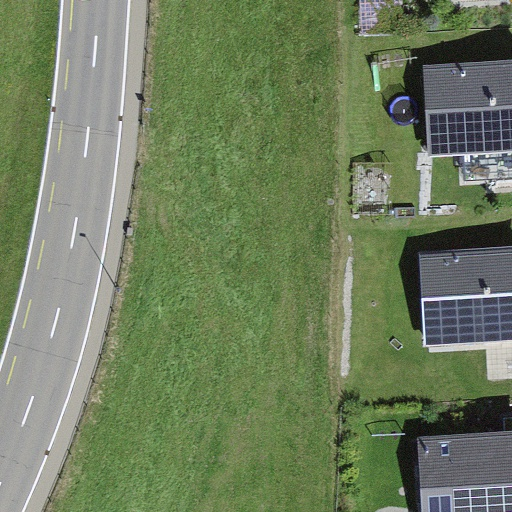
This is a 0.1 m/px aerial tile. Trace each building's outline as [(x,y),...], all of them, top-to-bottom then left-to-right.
[(511,63),(425,68),(430,158),(463,155),(511,152),(511,63)] [(511,152),(463,155),(465,183),(511,180),(511,152)] [(511,251),(418,256),(423,348),(489,345),(511,343),(511,251)] [(511,343),(489,345),(491,370),(511,368),(511,343)] [(511,511),(511,434),(421,439),(424,511),(511,511)]
